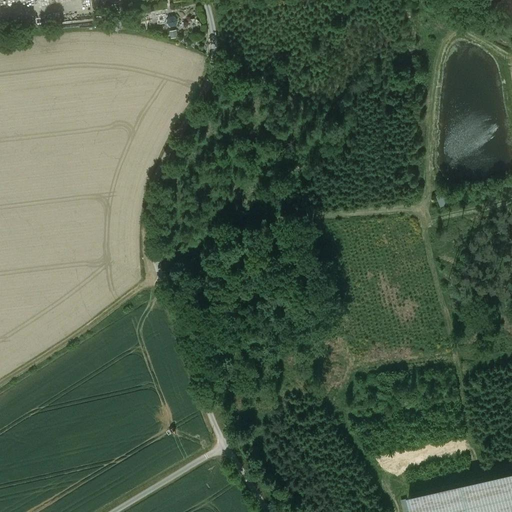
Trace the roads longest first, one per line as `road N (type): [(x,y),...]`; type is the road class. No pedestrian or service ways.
road 1 (unknown): [(159,270),(305,201),(419,197),(476,511)]
road 2 (unclassified): [(205,0),(212,68),(156,178),(149,238),(216,430),(268,511)]
